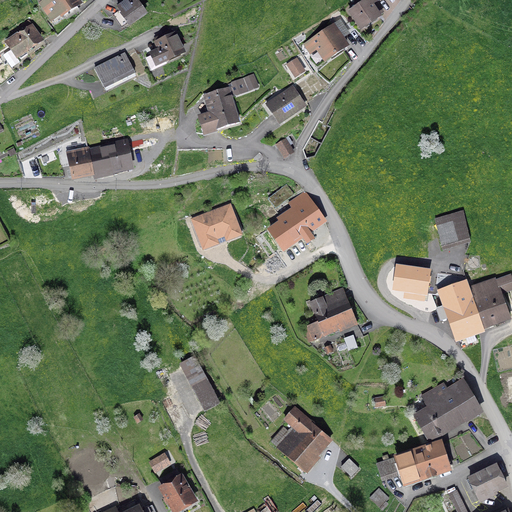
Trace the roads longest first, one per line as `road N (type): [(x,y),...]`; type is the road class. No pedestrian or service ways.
road 1 (residential): [(281,164),(318,194),(369,302),(454,352),(511,453)]
road 2 (residential): [(281,164),(139,186),(0,184)]
road 3 (residential): [(0,97),(102,0)]
